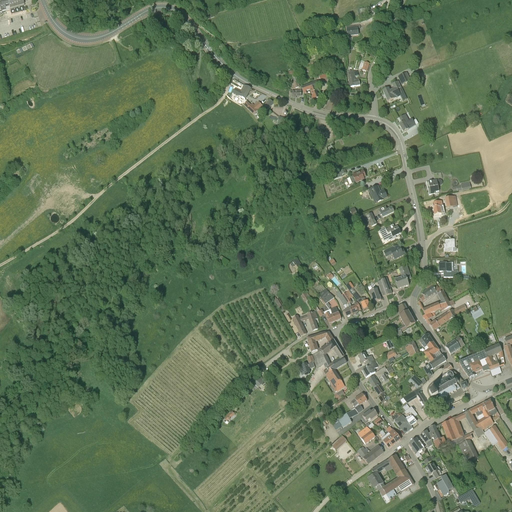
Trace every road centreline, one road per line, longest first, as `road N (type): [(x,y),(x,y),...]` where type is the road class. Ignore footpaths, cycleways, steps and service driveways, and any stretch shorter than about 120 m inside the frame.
road 1 (secondary): [(372,119),(318,114),(253,86),(168,8),(82,39),(61,30),(42,0)]
road 2 (track): [(0,265),(62,228),(204,113)]
road 3 (residential): [(178,457),(270,358),(333,331)]
road 4 (secondary): [(412,301),(425,270),(419,222),(399,139),(372,119)]
road 5 (residential): [(404,441),(362,388),(333,331)]
road 6 (unclassified): [(372,119),(370,77),(402,0)]
